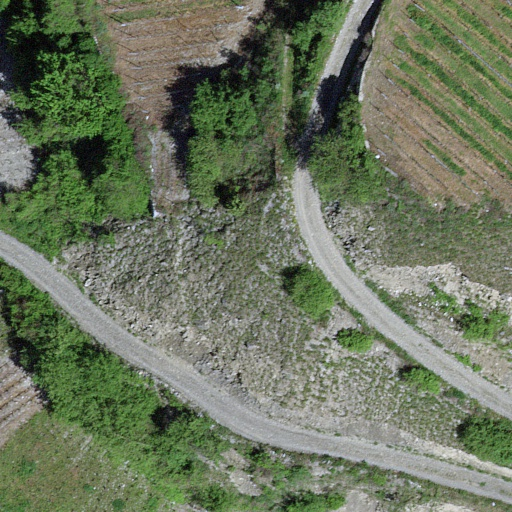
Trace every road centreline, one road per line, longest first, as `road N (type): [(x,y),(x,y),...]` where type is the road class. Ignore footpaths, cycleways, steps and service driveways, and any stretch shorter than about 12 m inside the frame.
road 1 (track): [(0,270),(236,445),(511,508)]
road 2 (track): [(511,424),(483,414),(296,288),(262,190),(276,109),(338,0)]
